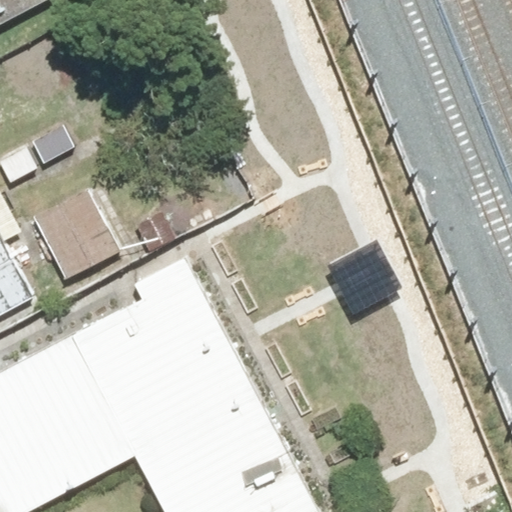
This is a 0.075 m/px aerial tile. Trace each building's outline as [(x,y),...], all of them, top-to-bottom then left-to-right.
[(0,0),(0,23),(43,0),(0,0)] [(407,205),(376,122),(318,144),(323,158),(284,172),(299,210),(337,195),(350,227),(407,205)] [(0,188),(0,306),(45,286),(0,188)] [(0,511),(34,511),(138,445),(165,511),(309,511),(192,227),(0,351),(0,511)] [(400,352),(362,369),(391,434),(429,418),(400,352)]
